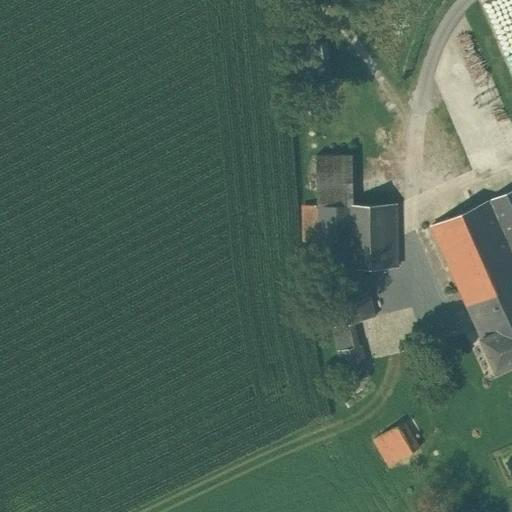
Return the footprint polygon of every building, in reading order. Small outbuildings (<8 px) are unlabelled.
[(323,37),(305,39),(310,84),(328,82),(323,37)] [(349,154),(316,155),(317,205),(350,204),(349,154)] [(511,192),(492,201),(511,247),(511,192)] [(511,247),(492,201),(434,226),(488,354),(511,343),(511,247)] [(350,204),(317,205),(318,268),(362,267),(398,266),(397,203),(350,204)] [(317,205),(303,205),(304,268),(318,268),(317,205)] [(362,267),(318,268),(332,325),(372,316),(362,267)] [(511,343),(488,354),(496,373),(511,366),(511,343)] [(360,344),(337,349),(343,379),(366,374),(360,344)] [(402,422),(375,436),(391,465),(418,451),(402,422)]
